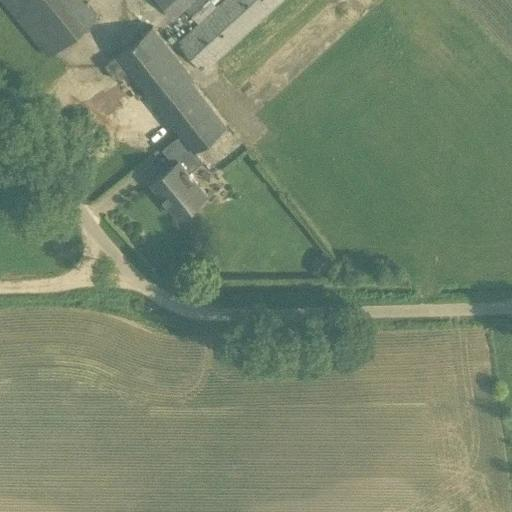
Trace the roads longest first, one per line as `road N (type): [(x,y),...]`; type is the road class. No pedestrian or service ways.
road 1 (unclassified): [(511,307),(200,317),(135,280),(0,103)]
road 2 (track): [(135,280),(0,288)]
